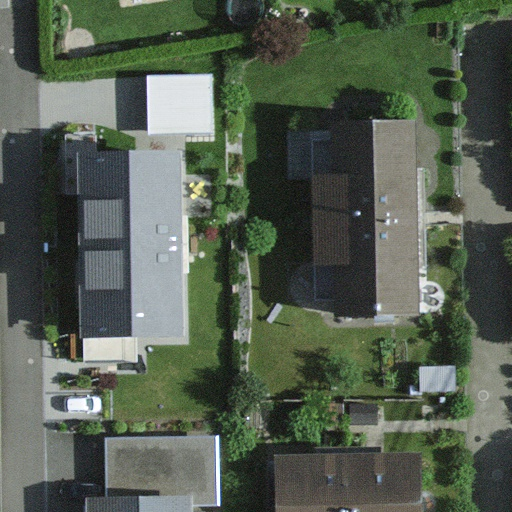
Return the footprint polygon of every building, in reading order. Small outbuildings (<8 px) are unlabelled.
[(208,75),(148,78),(150,135),(211,133),(208,75)] [(418,193),(417,134),(333,133),(332,147),(315,148),(316,306),(335,306),(336,328),(421,325),(419,245),(418,193)] [(67,194),(78,194),(78,219),(78,268),(77,335),(183,335),(184,152),(97,152),(97,137),(67,137),(67,194)] [(219,505),(219,440),(110,441),(110,498),(89,498),(89,511),(193,511),(193,505),(219,505)] [(275,511),(422,511),(423,455),(374,455),(322,455),(275,456),(275,511)]
